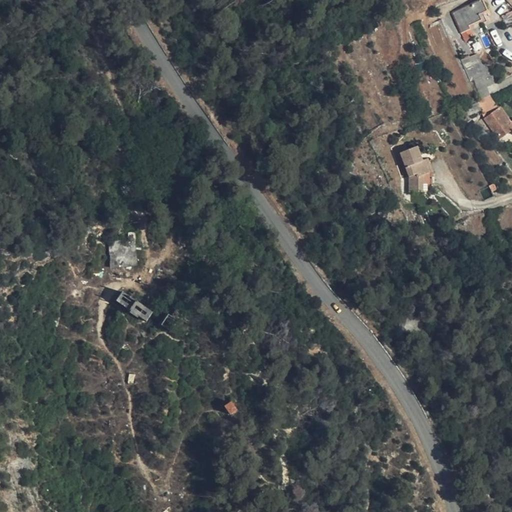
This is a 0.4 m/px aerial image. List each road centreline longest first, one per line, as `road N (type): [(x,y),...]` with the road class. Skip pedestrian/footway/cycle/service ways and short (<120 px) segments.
road 1 (track): [(86,0),(174,214),(169,248),(155,266),(108,293),(101,331),(127,387),(153,484),(195,471),(197,441)]
road 2 (tertiary): [(128,0),(313,275),(387,364),(422,422),(455,511)]
